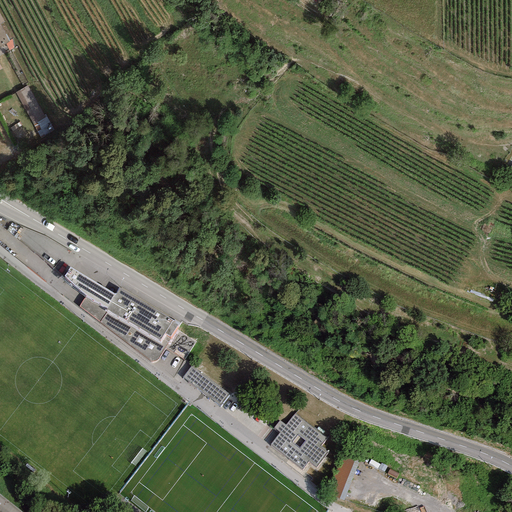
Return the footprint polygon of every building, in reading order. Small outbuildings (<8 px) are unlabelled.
[(0,46),(9,42),(0,25),(0,23),(4,21),(0,15),(0,46)] [(28,85),(15,92),(40,138),(54,131),(28,85)] [(163,348),(175,329),(177,326),(171,323),(172,321),(118,289),(114,295),(112,294),(113,292),(67,265),(61,275),(84,297),(78,307),(98,323),(149,361),(152,362),(154,361),(157,359),(163,348)] [(175,329),(163,348),(183,360),(195,342),(175,329)] [(229,395),(192,367),(183,378),(220,407),(227,398),(229,395)] [(285,426),(279,421),(274,429),(280,434),(278,436),(270,446),(302,470),(308,461),(316,468),(328,452),(320,446),(327,438),(295,413),(285,426)] [(359,461),(342,454),(326,493),(343,500),(359,461)]
